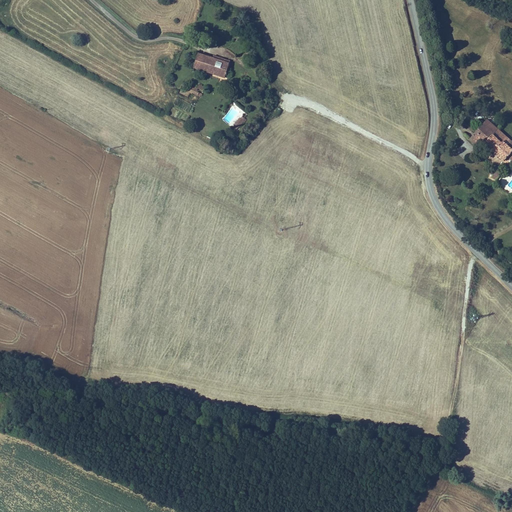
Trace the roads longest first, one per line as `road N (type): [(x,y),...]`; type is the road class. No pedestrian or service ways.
road 1 (tertiary): [(410,0),(434,106),(431,193),(454,229),(511,285)]
road 2 (track): [(409,511),(448,429),(477,252)]
road 3 (track): [(294,96),(430,166)]
